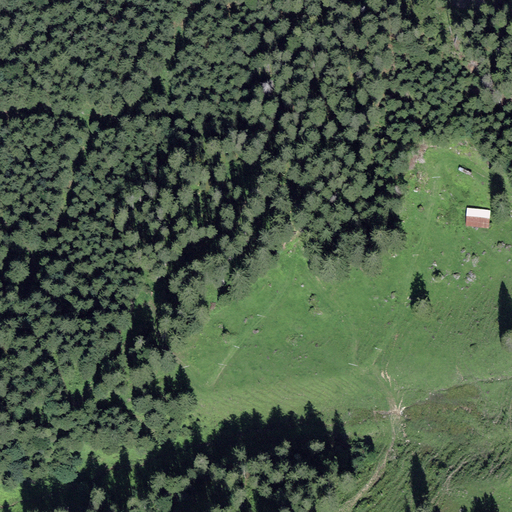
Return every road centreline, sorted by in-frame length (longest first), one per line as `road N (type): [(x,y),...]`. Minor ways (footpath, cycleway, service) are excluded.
road 1 (track): [(0,221),(34,262),(23,323),(75,406),(114,359),(144,303),(154,310),(163,349),(196,377),(213,378),(295,265),(349,325),(357,371),(367,375),(401,311),(434,206),(437,157),(511,190)]
road 2 (track): [(341,511),(386,456),(394,429),(385,391),(367,375)]
